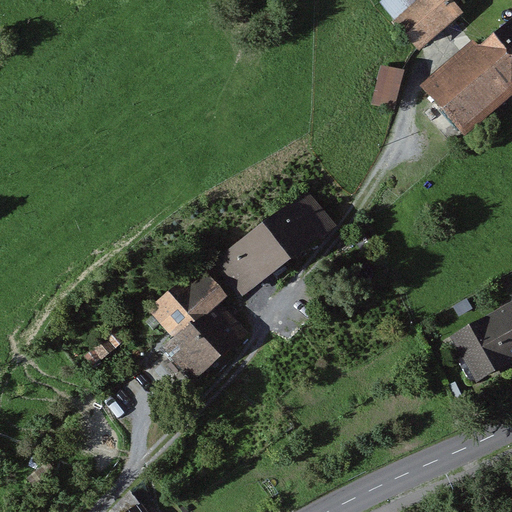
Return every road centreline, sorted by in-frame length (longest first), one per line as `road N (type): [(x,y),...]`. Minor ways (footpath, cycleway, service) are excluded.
road 1 (track): [(100,511),(212,394),(350,217),(400,143),(413,88)]
road 2 (track): [(0,391),(40,322),(183,202),(245,51)]
road 3 (tertiary): [(511,426),(328,511)]
road 4 (track): [(142,464),(64,432),(4,424),(0,416)]
